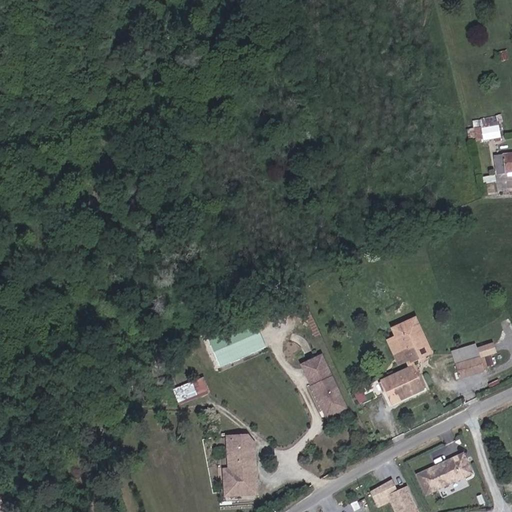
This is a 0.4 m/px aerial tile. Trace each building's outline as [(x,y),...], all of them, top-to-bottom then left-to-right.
[(474,119),(477,141),(503,137),(500,115),(474,119)] [(511,152),(496,153),(496,172),(511,171),(511,152)] [(209,338),(220,365),(266,347),(255,319),(209,338)] [(431,354),(415,320),(392,330),(396,338),(407,361),(410,369),(381,383),(391,405),(424,390),(411,363),(431,354)] [(407,361),(396,338),(388,342),(399,365),(407,361)] [(481,360),(478,346),(456,351),(459,364),(481,360)] [(329,375),(319,355),(302,363),(312,384),(329,375)] [(488,372),(485,359),(481,360),(459,364),(458,365),(461,377),(488,372)] [(343,405),(329,375),(312,384),(326,413),(343,405)] [(209,379),(199,383),(204,396),(215,392),(209,379)] [(255,467),(255,446),(230,445),(230,470),(230,479),(224,479),(224,495),(254,495),(255,475),(250,475),(251,467),(255,467)] [(465,451),(416,472),(426,495),(475,473),(465,451)] [(415,507),(413,502),(414,501),(407,486),(398,490),(393,478),(371,490),(378,505),(391,499),(396,511),(418,511),(416,507),(415,507)]
